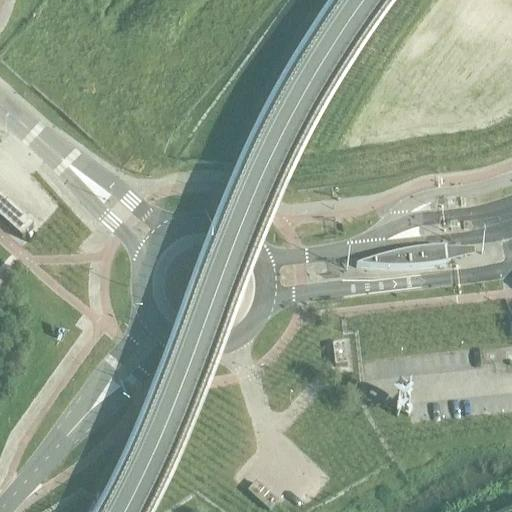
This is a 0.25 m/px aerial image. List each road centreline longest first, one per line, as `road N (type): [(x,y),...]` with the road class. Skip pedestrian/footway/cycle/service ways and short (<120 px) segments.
road 1 (unclassified): [(259,301),(511,269)]
road 2 (unclassified): [(0,509),(168,327)]
road 3 (unclassified): [(0,101),(162,248)]
road 4 (unclassified): [(511,216),(452,237),(358,248)]
road 5 (unclassified): [(511,183),(406,205),(383,227)]
road 6 (unclassified): [(511,215),(383,227)]
